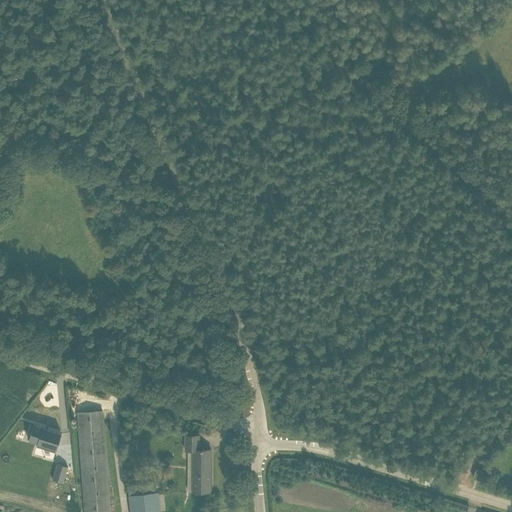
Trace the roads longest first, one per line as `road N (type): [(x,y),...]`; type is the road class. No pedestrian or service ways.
road 1 (unclassified): [(258,435),(234,308),(99,0)]
road 2 (unclassified): [(258,435),(0,351)]
road 3 (unclassified): [(511,506),(258,435)]
